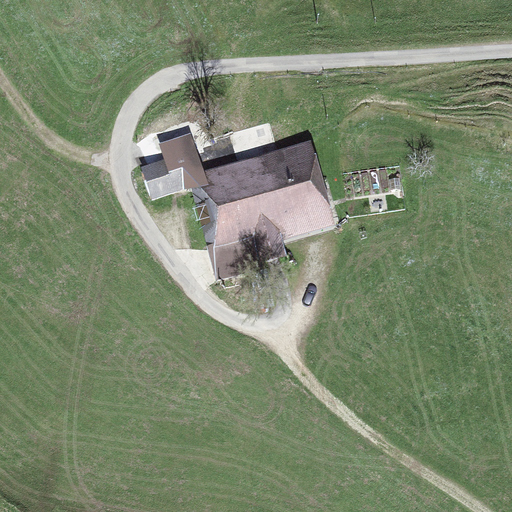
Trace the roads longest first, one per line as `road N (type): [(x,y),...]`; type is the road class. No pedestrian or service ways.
road 1 (track): [(481,511),(363,429),(310,383),(277,340),(213,310),(142,222),(119,164),(134,108),(178,73),(511,51)]
road 2 (track): [(119,164),(47,138),(0,79)]
